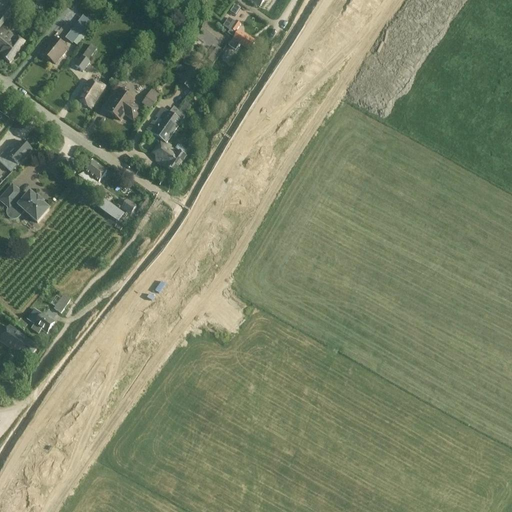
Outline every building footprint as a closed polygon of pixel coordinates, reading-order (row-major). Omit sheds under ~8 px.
[(0,17),(0,29),(14,11),(8,7),(0,17)] [(91,25),(82,18),(65,39),(72,45),(81,34),(83,36),(91,25)] [(236,34),(242,25),(236,21),(230,29),(236,34)] [(3,30),(0,34),(0,54),(4,58),(10,64),(24,44),(18,39),(17,41),(3,30)] [(249,51),(255,42),(238,32),(233,40),(249,51)] [(41,54),(55,66),(68,50),(53,38),(41,54)] [(91,46),(83,58),(81,57),(74,67),(84,73),(91,64),(89,62),(97,50),(91,46)] [(219,56),(214,53),(208,61),(213,64),(219,56)] [(191,93),(203,76),(189,67),(182,78),(179,84),(191,93)] [(76,101),(91,110),(105,87),(100,83),(88,82),(87,84),(80,95),(76,101)] [(152,91),(151,93),(146,100),(154,106),(160,97),(152,91)] [(134,102),(121,93),(107,112),(120,122),(124,116),(133,122),(141,112),(132,105),(134,102)] [(185,115),(193,104),(188,101),(180,112),(185,115)] [(147,131),(166,144),(181,123),(186,117),(174,109),(169,114),(162,109),(156,118),(162,122),(159,126),(153,122),(147,131)] [(12,155),(6,150),(0,158),(0,165),(10,175),(18,165),(31,150),(22,143),(12,155)] [(155,157),(155,162),(167,170),(165,173),(172,178),(174,176),(174,175),(186,158),(180,153),(167,145),(163,145),(160,144),(152,154),(153,155),(155,157)] [(107,173),(93,162),(84,174),(98,184),(107,173)] [(0,200),(0,201),(9,209),(8,210),(8,211),(7,212),(7,213),(7,214),(8,215),(8,216),(9,217),(9,218),(10,219),(11,219),(12,220),(13,220),(14,220),(15,219),(17,219),(17,218),(18,218),(23,212),(37,224),(49,211),(43,205),(44,204),(38,198),(37,199),(30,194),(26,199),(22,196),(23,195),(13,186),(0,200)] [(118,211),(99,196),(93,204),(112,219),(119,211),(118,211)] [(130,216),(136,207),(127,201),(121,209),(130,216)] [(54,310),(61,315),(70,301),(63,297),(54,310)] [(35,316),(30,322),(35,326),(31,330),(38,336),(42,331),(47,335),(54,324),(42,316),(45,312),(41,309),(35,316)] [(13,349),(13,350),(29,361),(36,351),(20,340),(22,336),(9,328),(1,340),(13,349)]
